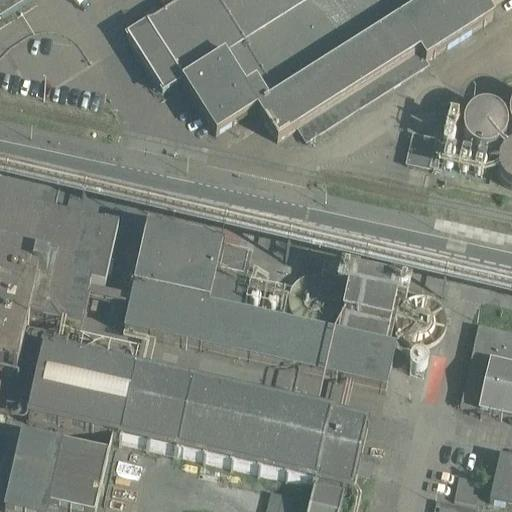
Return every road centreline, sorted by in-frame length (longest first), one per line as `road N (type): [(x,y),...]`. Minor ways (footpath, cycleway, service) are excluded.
road 1 (unclassified): [(511,264),(0,147)]
road 2 (unknown): [(511,36),(305,166),(249,184)]
